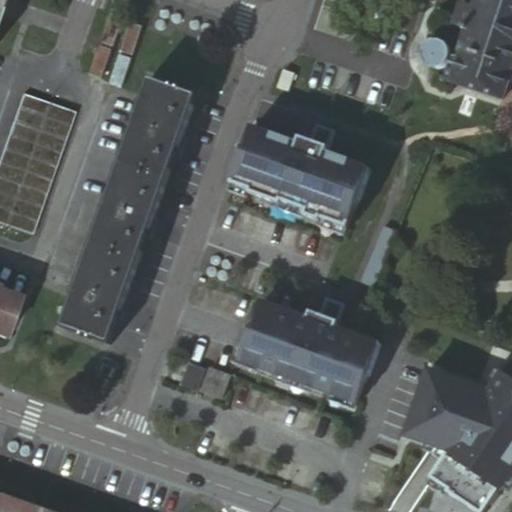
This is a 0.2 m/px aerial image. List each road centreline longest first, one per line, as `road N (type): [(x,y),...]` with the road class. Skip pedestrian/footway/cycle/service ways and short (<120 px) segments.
road 1 (residential): [(284,30),(254,69),(115,450)]
road 2 (unclassified): [(115,450),(252,497)]
road 3 (unclassified): [(0,407),(115,450)]
